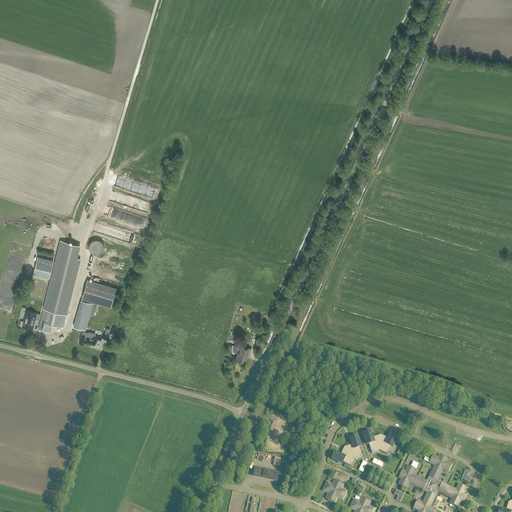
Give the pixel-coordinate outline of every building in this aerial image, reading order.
[(101,240),(98,239),(96,239),(94,240),(92,241),(90,242),(89,245),(89,247),(89,249),(90,251),(92,253),(94,254),(97,254),(99,254),(101,252),(103,251),(104,249),(104,246),(103,244),(102,242),(101,240)] [(62,327),(73,285),(74,285),(81,259),(77,258),(81,245),(60,240),(50,279),(52,279),(41,322),(40,327),(47,329),(50,324),(62,327)] [(38,256),(33,275),(49,279),(54,260),(38,256)] [(111,307),(116,288),(87,279),(82,299),(111,307)] [(85,330),(92,305),(80,302),(73,326),(85,330)] [(26,311),(25,316),(22,326),(32,329),(35,319),(39,320),(40,317),(41,315),(26,311)] [(260,328),(252,326),(250,332),(258,334),(260,328)] [(84,343),(86,344),(94,345),(96,339),(101,340),(102,337),(94,335),(93,338),(81,335),(79,343),(84,344),(84,343)] [(248,355),(251,347),(241,344),(238,356),(237,355),(235,360),(243,363),(245,358),(246,358),(247,355),(248,355)] [(372,454),(379,452),(381,436),(373,438),(371,433),(363,435),(367,446),(369,445),(372,454)] [(381,436),(379,452),(387,456),(391,447),(393,448),(398,438),(391,434),(388,440),(381,436)] [(352,445),(344,448),(355,460),(363,457),(359,448),(361,448),(357,437),(350,440),(352,445)] [(355,460),(344,448),(340,456),(335,453),(332,460),(342,465),(343,463),(351,468),(355,460)] [(433,495),(435,490),(452,499),(450,504),(457,508),(460,502),(463,504),(467,496),(464,494),(467,489),(459,485),(456,491),(437,482),(443,470),(448,473),(452,465),(446,463),(448,460),(440,456),(438,459),(433,456),(429,464),(435,467),(429,478),(432,480),(430,484),(413,476),(416,470),(408,466),(405,472),(402,471),(398,479),(401,480),(399,486),(406,490),(409,484),(423,491),(423,492),(427,494),(427,492),(428,493),(423,504),(417,501),(413,509),(419,511),(418,511),(435,511),(436,510),(431,508),(436,496),(433,495)] [(255,476),(276,481),(278,475),(256,470),(255,476)] [(469,483),(471,479),(467,477),(469,473),(465,472),(461,479),(469,483)] [(330,502),(339,483),(334,481),(332,485),(327,483),(323,492),(328,495),(326,500),(330,502)] [(344,486),(339,483),(330,502),(335,504),(337,499),(343,502),(347,492),(342,490),(344,486)] [(396,491),(394,495),(398,497),(396,501),(400,503),(404,495),(396,491)] [(360,511),(366,501),(361,499),(359,503),(354,500),(349,509),(354,511),(360,511)] [(371,503),(366,501),(360,511),(373,511),(374,510),(369,507),(371,503)] [(511,511),(511,506),(508,503),(506,511),(500,509),(498,511),(511,511)]
